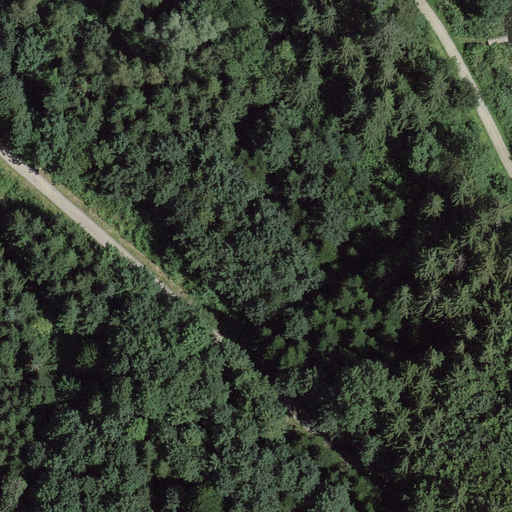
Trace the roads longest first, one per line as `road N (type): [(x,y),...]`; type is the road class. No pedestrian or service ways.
road 1 (track): [(0,149),(399,511)]
road 2 (track): [(421,0),(474,79),(511,165)]
